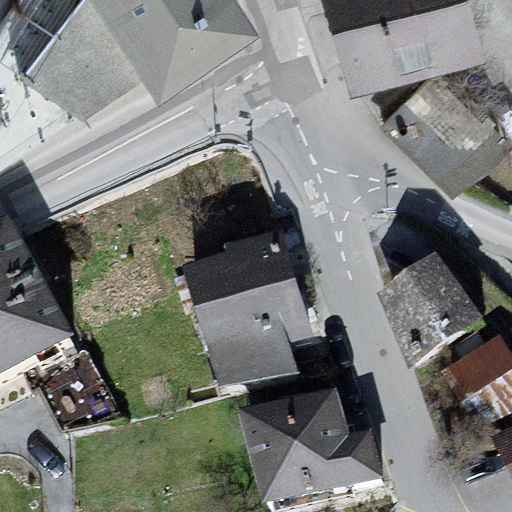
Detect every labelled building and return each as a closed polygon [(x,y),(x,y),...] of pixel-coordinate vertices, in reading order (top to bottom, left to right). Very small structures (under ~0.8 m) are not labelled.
[(228,0),(15,0),(0,23),(0,91),(9,97),(0,111),(0,163),(141,73),(150,88),(242,22),(228,0)] [(389,48),(454,27),(446,0),(328,0),(347,59),(348,63),(350,66),(352,69),(355,72),(358,73),(362,75),(366,75),(370,75),(373,75),(377,73),(380,71),(383,69),(385,66),(387,63),(388,59),(389,55),(389,52),(389,48)] [(500,136),(433,73),(383,123),(448,187),(500,136)] [(13,234),(0,240),(0,389),(24,376),(62,356),(75,349),(13,234)] [(195,281),(227,380),(231,396),(297,381),(288,353),(285,343),(310,332),(300,298),(286,250),(267,257),(195,281)] [(442,273),(393,308),(417,367),(480,323),(442,273)] [(62,356),(24,376),(31,393),(33,396),(41,393),(54,415),(107,386),(86,348),(68,367),(62,356)] [(511,409),(511,368),(501,350),(455,382),(482,428),(511,409)] [(231,396),(227,380),(214,384),(187,391),(192,406),(200,427),(210,424),(215,440),(236,435),(238,412),(231,396)] [(107,386),(54,415),(66,438),(73,436),(127,423),(107,386)] [(339,403),(289,416),(251,426),(274,511),(281,511),(384,485),(372,443),(351,448),(339,403)]
